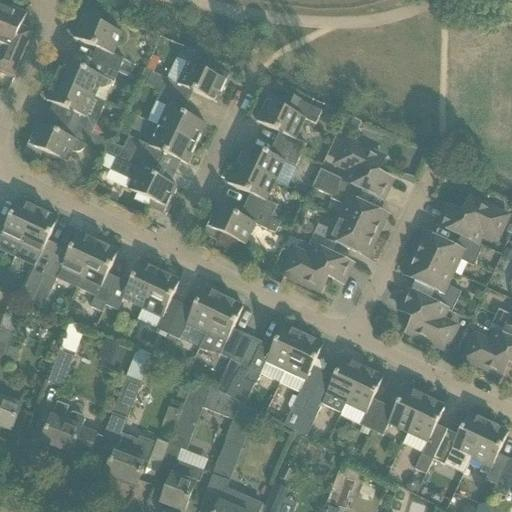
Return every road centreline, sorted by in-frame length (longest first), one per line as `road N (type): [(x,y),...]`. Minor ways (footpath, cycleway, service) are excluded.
road 1 (residential): [(356,331),(178,243)]
road 2 (residential): [(178,243),(0,156)]
road 3 (residential): [(511,408),(356,331)]
road 4 (residential): [(356,331),(428,175)]
road 5 (residential): [(178,243),(244,92)]
road 6 (residential): [(0,126),(52,3),(43,0)]
